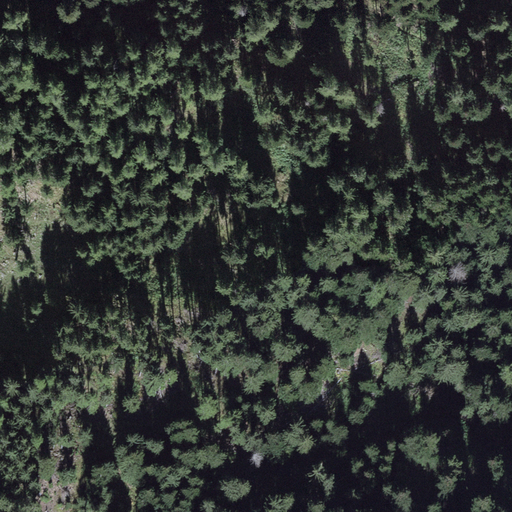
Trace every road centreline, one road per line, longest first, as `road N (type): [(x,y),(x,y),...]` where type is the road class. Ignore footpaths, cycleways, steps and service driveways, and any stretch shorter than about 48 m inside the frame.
road 1 (track): [(0,301),(68,356),(99,400),(114,430),(130,511)]
road 2 (track): [(511,112),(495,96),(482,44),(412,16),(397,0)]
